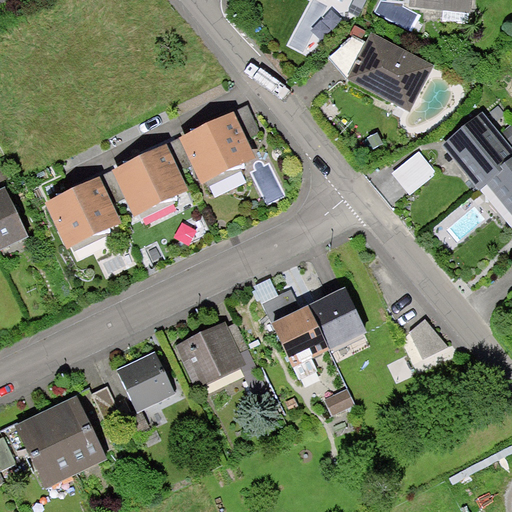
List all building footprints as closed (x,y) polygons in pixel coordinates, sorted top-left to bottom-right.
[(413,0),(413,10),(470,14),(471,0),(413,0)] [(346,77),(409,110),(433,65),(370,32),(346,77)] [(483,180),(511,156),(511,145),(482,110),(442,144),(480,189),(486,184),(483,180)] [(233,111),(179,137),(202,184),(256,157),(233,111)] [(166,143),(111,169),(133,217),(188,191),(166,143)] [(511,214),(511,156),(483,180),(486,184),(511,214)] [(99,176),(44,202),(66,249),(121,223),(99,176)] [(0,252),(27,241),(5,193),(0,194),(0,252)] [(344,295),(311,312),(332,356),(365,339),(344,295)] [(311,312),(274,329),(296,373),(332,356),(311,312)] [(449,347),(425,319),(409,332),(422,359),(449,347)] [(225,323),(175,347),(194,389),(245,365),(225,323)] [(155,361),(119,379),(139,417),(175,399),(155,361)] [(71,403),(41,418),(73,479),(103,464),(71,403)] [(46,492),(73,479),(41,418),(15,431),(46,492)]
